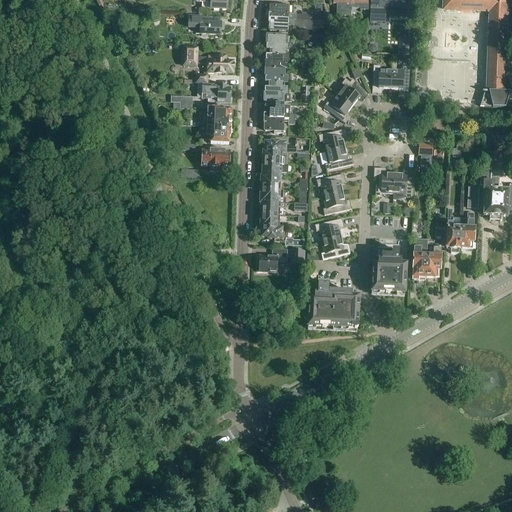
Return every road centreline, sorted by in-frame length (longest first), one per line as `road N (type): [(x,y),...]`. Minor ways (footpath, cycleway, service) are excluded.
road 1 (residential): [(254,0),(238,338),(238,384),(252,420)]
road 2 (tertiary): [(252,420),(94,511)]
road 3 (tertiary): [(389,344),(252,420)]
road 4 (tertiary): [(511,275),(389,344)]
road 5 (residential): [(371,148),(401,145),(407,131),(397,110),(367,113),(365,143)]
